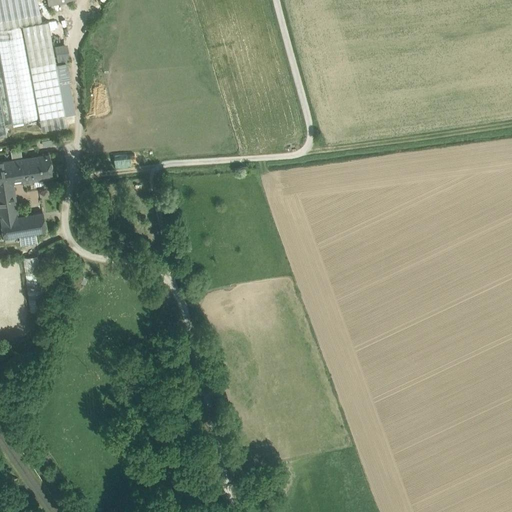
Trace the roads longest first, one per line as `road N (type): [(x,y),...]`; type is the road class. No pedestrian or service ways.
road 1 (track): [(307,149),(511,123)]
road 2 (track): [(90,0),(78,38),(70,183)]
